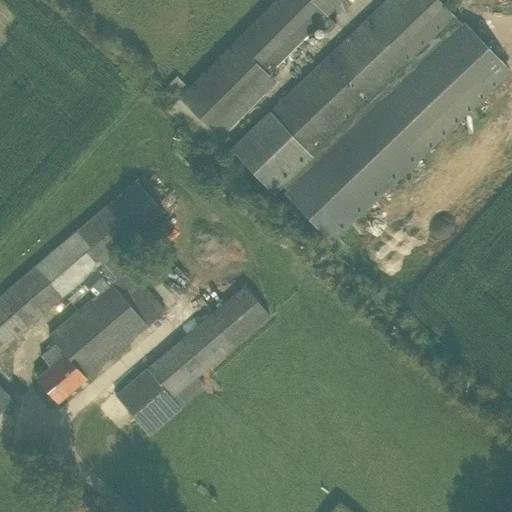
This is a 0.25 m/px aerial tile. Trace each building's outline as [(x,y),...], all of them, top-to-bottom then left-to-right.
[(268,72),(316,24),(326,14),(311,0),(275,0),(190,86),(189,88),(180,96),(177,100),(209,131),(218,122),(227,131),(268,90),(260,81),(268,72)] [(388,0),(268,114),(310,159),(281,188),(332,242),(507,75),(440,6),(446,0),(388,0)] [(311,0),(326,14),(327,15),(341,0),(311,0)] [(281,188),(310,159),(268,114),(232,149),(275,194),(281,188)] [(0,350),(94,271),(108,287),(48,337),(56,345),(40,358),(49,368),(35,380),(56,404),(86,379),(165,311),(116,252),(161,213),(136,183),(0,297),(0,350)] [(170,399),(268,316),(244,287),(114,397),(148,436),(179,409),(170,399)] [(0,411),(11,401),(0,389),(0,411)] [(49,504),(56,511),(75,511),(89,500),(73,482),(68,487),(62,480),(49,492),(55,498),(49,504)]
